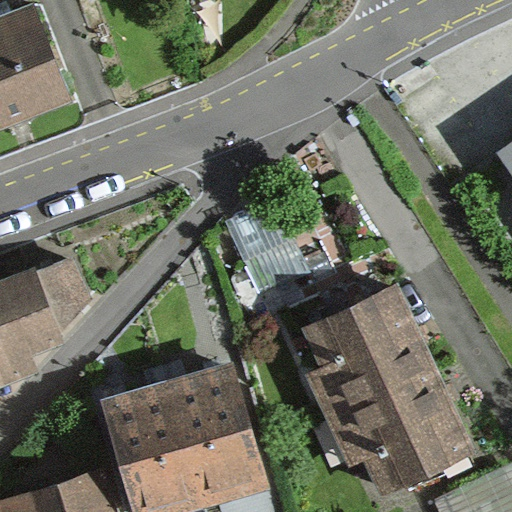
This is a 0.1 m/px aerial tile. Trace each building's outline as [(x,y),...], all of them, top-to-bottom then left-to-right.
[(34,12),(0,24),(0,131),(69,106),(34,12)] [(511,125),(495,136),(511,161),(511,125)] [(270,207),(227,229),(244,261),(282,242),(287,240),(270,207)] [(282,242),(244,261),(259,291),(297,271),(282,242)] [(73,263),(0,289),(0,389),(39,374),(32,357),(67,343),(94,305),(73,263)] [(441,372),(401,290),(300,339),(341,421),(441,372)] [(172,387),(205,511),(268,495),(234,370),(172,387)] [(481,454),(441,372),(341,421),(381,503),(481,454)] [(105,405),(134,511),(203,511),(205,511),(172,387),(105,405)] [(511,511),(511,470),(433,508),(435,511),(511,511)] [(106,511),(95,479),(4,511),(106,511)]
